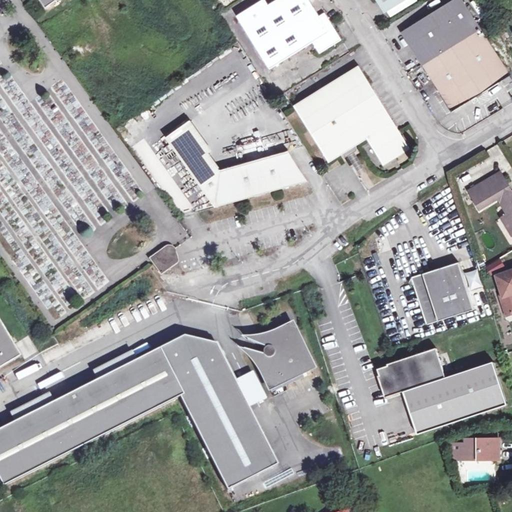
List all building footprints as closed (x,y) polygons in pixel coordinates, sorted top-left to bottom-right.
[(313,42),(320,53),(341,40),(325,12),(319,16),(309,0),(275,0),(268,5),(265,0),(260,0),(236,15),(269,69),(313,42)] [(378,0),(385,11),(403,0),(378,0)] [(511,74),(463,0),(450,0),(402,32),(454,112),(508,77),(511,74)] [(350,153),(356,149),(358,147),(356,144),(369,137),(386,163),(412,146),(361,63),(297,104),(331,160),(345,151),(347,154),(350,153)] [(167,138),(201,184),(222,170),(188,122),(167,138)] [(368,169),(356,149),(350,153),(361,173),(368,169)] [(222,170),(201,184),(217,207),(308,181),(290,151),(222,170)] [(497,200),(511,191),(501,172),(468,192),(479,210),(497,200)] [(511,191),(497,200),(501,206),(511,199),(511,191)] [(511,237),(511,236),(511,199),(501,206),(507,215),(509,220),(504,223),(511,237)] [(155,264),(161,273),(177,263),(171,253),(155,264)] [(491,274),(505,267),(501,260),(488,267),(491,274)] [(473,310),(459,263),(412,277),(409,282),(414,284),(426,324),(473,310)] [(511,270),(498,275),(504,294),(502,295),(508,313),(511,312),(511,270)] [(292,323),(255,342),(269,347),(268,348),(267,349),(266,350),(266,351),(266,353),(266,355),(251,351),(270,388),(314,366),(292,323)] [(0,368),(19,358),(0,325),(0,368)] [(0,477),(5,487),(181,397),(229,489),(279,462),(217,344),(186,336),(0,430),(0,477)] [(445,376),(436,347),(387,363),(388,364),(378,368),(380,374),(378,375),(385,396),(400,391),(403,390),(445,376)] [(507,403),(493,361),(445,376),(403,390),(418,433),(507,403)] [(451,458),(464,458),(499,457),(499,438),(464,439),(465,443),(451,443),(451,458)]
